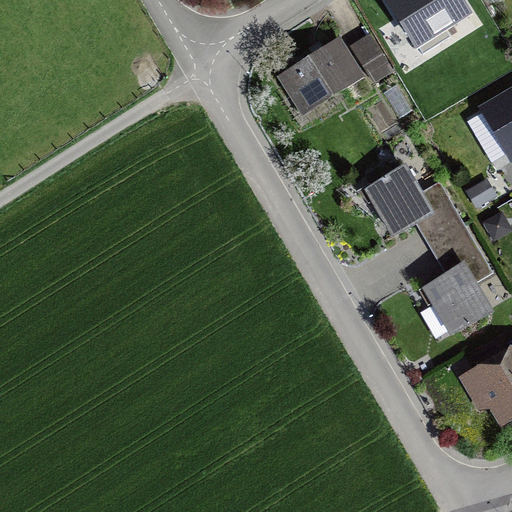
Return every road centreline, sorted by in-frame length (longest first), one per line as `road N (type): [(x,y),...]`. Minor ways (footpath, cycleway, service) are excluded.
road 1 (residential): [(456,511),(194,59)]
road 2 (track): [(0,198),(200,72)]
